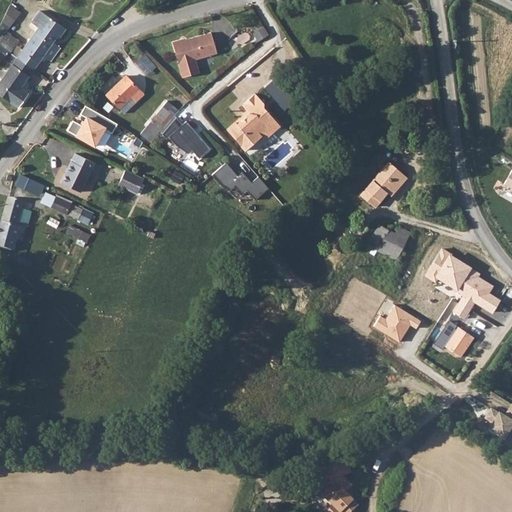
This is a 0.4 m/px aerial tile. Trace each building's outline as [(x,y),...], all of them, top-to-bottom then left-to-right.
[(9,5),(0,21),(0,45),(9,51),(17,41),(5,31),(18,13),(9,5)] [(35,28),(17,56),(33,65),(47,44),(49,45),(53,39),(55,40),(62,29),(38,12),(30,23),(35,28)] [(217,50),(210,30),(182,40),(181,39),(172,42),(179,64),(184,77),(200,71),(196,58),(217,50)] [(9,51),(0,45),(0,61),(1,60),(9,65),(0,78),(0,95),(15,107),(24,94),(17,88),(33,65),(17,56),(9,51)] [(141,93),(124,75),(105,94),(118,108),(129,99),(132,101),(141,93)] [(249,91),(237,103),(243,108),(240,112),(242,114),(238,119),(236,118),(225,129),(244,149),(259,134),(262,136),(270,128),(263,122),(270,114),(259,104),(259,100),(249,91)] [(78,113),(82,115),(77,125),(70,121),(65,131),(92,145),(102,127),(110,131),(114,124),(82,107),(78,113)] [(149,119),(137,134),(146,142),(158,127),(155,124),(165,112),(159,107),(149,119)] [(270,114),(263,122),(270,128),(277,121),(270,114)] [(173,119),(158,133),(164,138),(167,136),(184,154),(189,150),(196,157),(206,147),(183,123),(180,126),(173,119)] [(74,152),(59,182),(78,192),(93,162),(74,152)] [(357,195),(370,206),(372,203),(383,191),(388,195),(403,177),(386,161),(357,195)] [(225,162),(211,173),(220,184),(229,188),(233,184),(240,193),(246,188),(253,197),(266,187),(256,175),(249,181),(240,170),(235,174),(225,162)] [(143,179),(127,170),(119,186),(135,193),(143,179)] [(16,185),(41,196),(47,184),(21,173),(16,185)] [(8,201),(4,215),(13,219),(13,221),(17,223),(22,206),(8,201)] [(74,203),(69,211),(82,218),(87,209),(74,203)] [(4,215),(0,227),(0,250),(8,255),(21,225),(17,223),(13,221),(13,219),(4,215)] [(378,223),(368,239),(378,245),(381,242),(383,245),(378,253),(394,263),(398,257),(407,243),(393,233),(378,223)] [(397,226),(393,233),(407,243),(412,236),(397,226)] [(452,239),(433,269),(444,276),(463,246),(452,239)] [(398,292),(413,302),(426,282),(430,285),(432,281),(438,285),(444,276),(433,269),(429,276),(422,272),(417,280),(409,276),(398,292)] [(473,302),(461,294),(450,310),(462,318),(473,302)] [(399,342),(410,325),(416,329),(421,321),(394,305),(385,319),(380,316),(373,326),(399,342)] [(456,326),(443,345),(460,357),(473,337),(456,326)] [(511,405),(509,404),(502,416),(489,408),(482,419),(489,423),(484,432),(502,442),(507,433),(511,435),(511,405)] [(346,462),(320,469),(323,480),(349,472),(346,462)] [(332,483),(320,495),(331,507),(335,511),(351,511),(359,505),(345,493),(351,487),(343,477),(332,483)]
